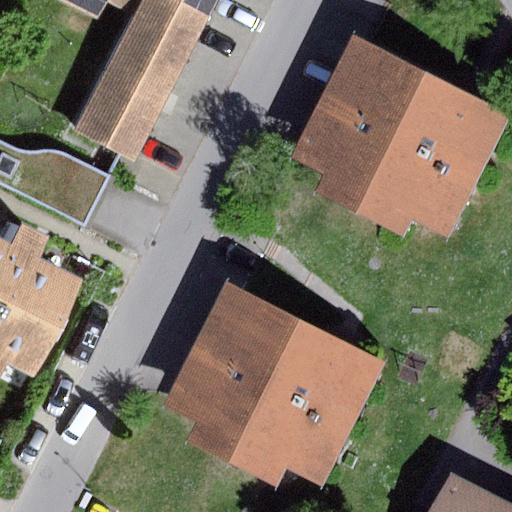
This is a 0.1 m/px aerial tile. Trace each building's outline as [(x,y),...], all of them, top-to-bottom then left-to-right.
[(60,0),(93,16),(101,1),(121,11),(63,127),(128,160),(207,0),(60,0)] [(470,99),(351,42),(294,159),(327,175),(316,198),(403,240),(412,222),(449,241),(509,118),(470,99)] [(16,151),(0,142),(0,183),(73,219),(84,196),(95,173),(45,149),(16,151)] [(0,236),(0,368),(17,377),(67,279),(23,256),(34,235),(8,221),(0,236)] [(341,344),(229,286),(164,410),(196,426),(188,441),(282,489),(291,472),(320,488),(383,366),(341,344)] [(511,511),(511,507),(450,477),(432,511),(511,511)]
